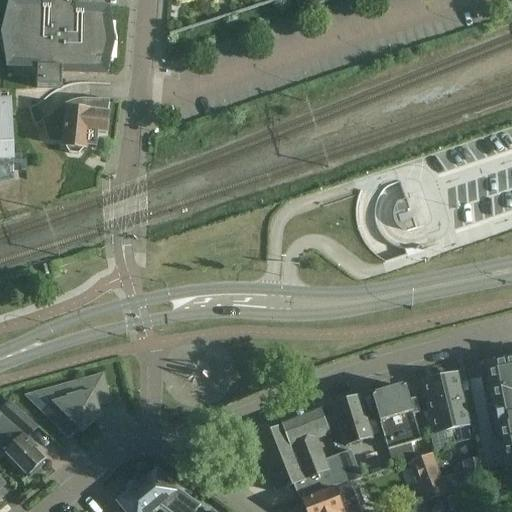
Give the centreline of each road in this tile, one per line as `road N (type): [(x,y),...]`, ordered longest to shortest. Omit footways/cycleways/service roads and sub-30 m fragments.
road 1 (tertiary): [(511,262),(346,294),(199,289),(95,310),(7,356)]
road 2 (tertiary): [(7,356),(188,315),(316,315),(511,278)]
road 3 (residential): [(165,445),(337,378),(511,328)]
road 4 (residential): [(452,0),(183,92),(137,89)]
road 5 (residential): [(46,511),(125,445),(150,437)]
